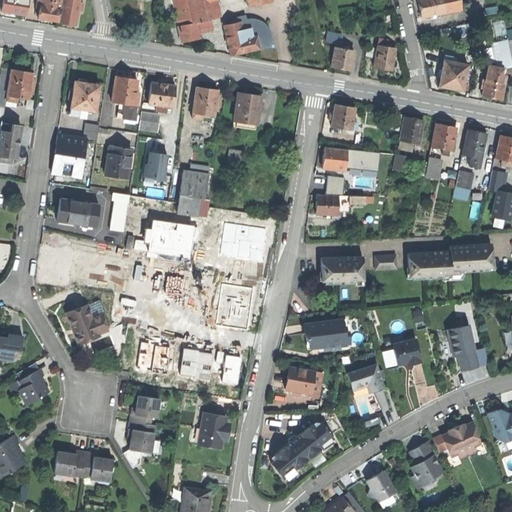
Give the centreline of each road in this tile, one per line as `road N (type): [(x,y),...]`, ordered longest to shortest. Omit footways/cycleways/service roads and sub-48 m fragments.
road 1 (residential): [(320,85),(241,511)]
road 2 (residential): [(281,511),(376,443),(511,380)]
road 3 (residential): [(60,42),(17,284)]
road 4 (secondary): [(102,49),(320,85)]
road 5 (unknown): [(289,250),(490,228)]
road 6 (residential): [(17,284),(99,420)]
